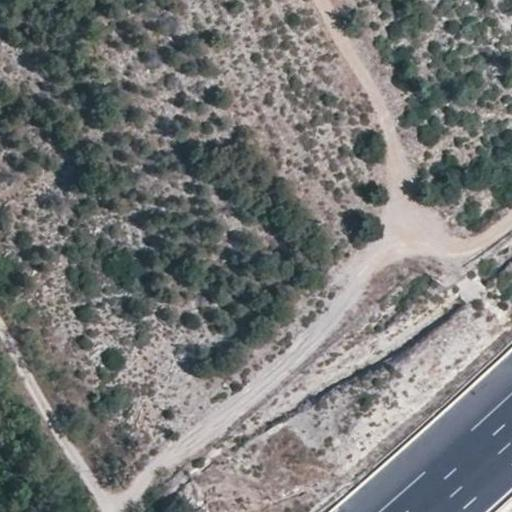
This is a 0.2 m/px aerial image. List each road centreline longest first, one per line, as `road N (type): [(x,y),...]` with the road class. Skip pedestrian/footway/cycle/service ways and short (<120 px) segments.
road 1 (track): [(110,511),(243,404),(360,266),(402,242),(415,250)]
road 2 (track): [(415,250),(363,88),(315,0)]
road 3 (track): [(104,511),(0,313)]
